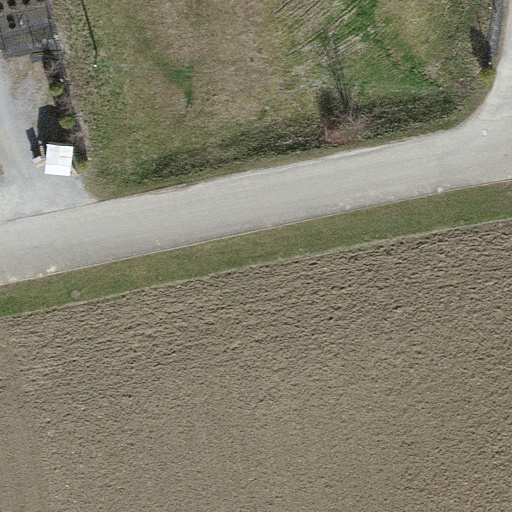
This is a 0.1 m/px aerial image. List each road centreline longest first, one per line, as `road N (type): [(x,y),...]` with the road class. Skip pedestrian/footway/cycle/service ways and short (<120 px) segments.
road 1 (unclassified): [(0,251),(511,149)]
road 2 (track): [(30,245),(0,103)]
